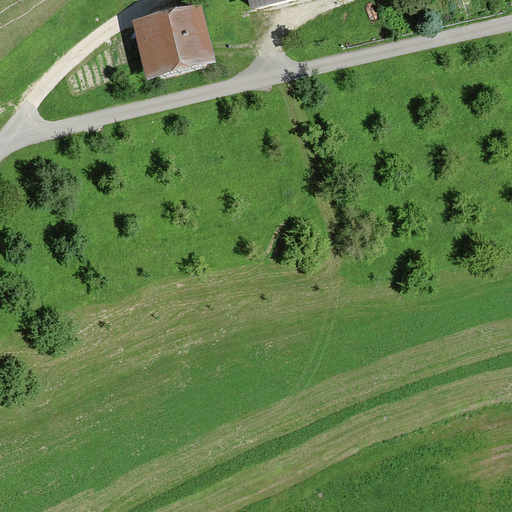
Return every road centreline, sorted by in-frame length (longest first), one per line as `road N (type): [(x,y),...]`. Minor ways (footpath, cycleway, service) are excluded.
road 1 (unclassified): [(0,157),(33,138),(511,30)]
road 2 (track): [(7,150),(70,71),(173,0)]
